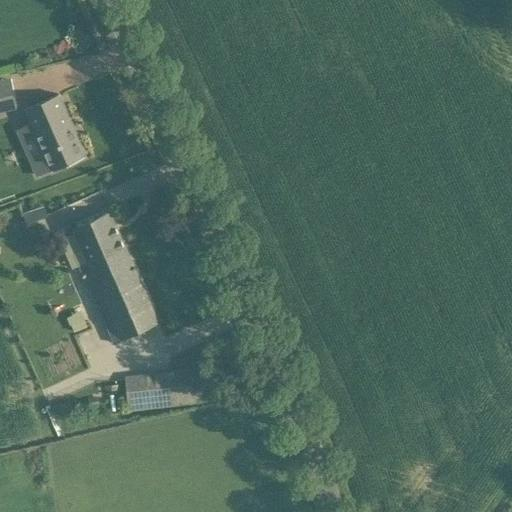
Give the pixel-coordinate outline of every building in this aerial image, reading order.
[(56,87),(52,73),(31,79),(34,90),(35,93),(52,88),(56,87)] [(62,85),(80,121),(101,111),(84,74),(62,85)] [(59,94),(26,108),(36,132),(33,134),(42,156),(46,154),(53,171),(86,156),(59,94)] [(44,206),(23,213),(26,222),(47,216),(44,206)] [(110,211),(91,219),(73,227),(87,259),(77,264),(112,343),(158,322),(110,211)] [(210,367),(191,370),(125,378),(129,410),(214,400),(210,367)]
